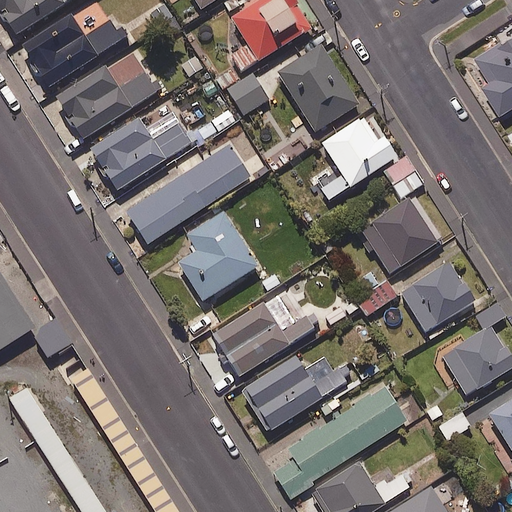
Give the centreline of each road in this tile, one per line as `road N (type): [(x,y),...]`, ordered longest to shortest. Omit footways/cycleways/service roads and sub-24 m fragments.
road 1 (residential): [(0,133),(237,511)]
road 2 (residential): [(511,234),(389,43)]
